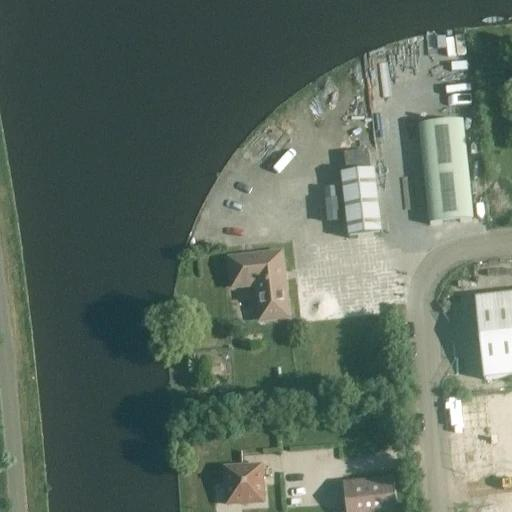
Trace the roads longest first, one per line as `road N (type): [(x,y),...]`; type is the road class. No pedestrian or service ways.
road 1 (unclassified): [(438,511),(421,286),(449,254),(511,243)]
road 2 (unclassified): [(16,511),(0,323)]
